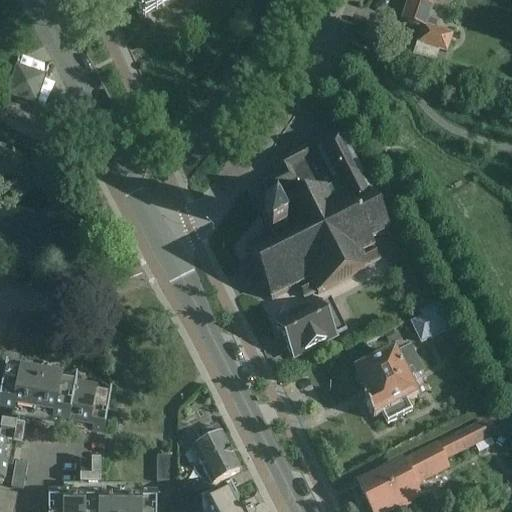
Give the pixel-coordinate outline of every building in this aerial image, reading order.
[(131,0),(142,19),(161,7),(160,4),(171,0),(131,0)] [(401,21),(423,28),(418,44),(447,52),(452,35),(425,27),(432,8),(430,6),(432,0),(401,0),(407,2),(401,21)] [(30,85),(14,80),(9,96),(25,101),(30,85)] [(264,183),(279,213),(263,222),(270,236),(244,249),(271,300),(297,287),(304,300),(317,293),(318,296),(369,269),(368,267),(380,260),(370,242),(390,232),(339,134),(314,146),(315,148),(309,151),(307,147),(274,164),(280,175),(264,183)] [(419,311),(438,304),(408,244),(386,255),(417,316),(420,315),(419,311)] [(292,358),(334,336),(345,330),(330,300),(277,328),(292,358)] [(450,328),(438,304),(419,311),(420,315),(417,316),(429,338),(450,328)] [(393,332),(383,336),(388,345),(396,341),(393,332)] [(409,403),(418,398),(409,380),(423,372),(411,349),(396,356),(395,353),(355,374),(368,399),(364,401),(374,421),(384,416),(389,425),(414,413),(409,403)] [(38,375),(23,372),(6,369),(6,365),(5,365),(0,393),(0,411),(12,414),(13,409),(32,412),(31,417),(34,418),(35,413),(51,416),(50,421),(91,428),(90,435),(91,435),(92,433),(102,435),(111,391),(107,391),(107,395),(95,393),(95,389),(75,385),(76,378),(73,377),(72,382),(63,381),(63,379),(41,375),(42,371),(39,371),(38,375)] [(443,461),(462,452),(463,454),(496,437),(487,420),(454,436),(455,439),(359,487),(372,511),(394,511),(398,510),(398,511),(406,511),(413,508),(411,503),(417,500),(409,484),(419,479),(421,482),(447,469),(443,461)] [(0,483),(2,484),(5,467),(0,466),(0,462),(3,447),(21,450),(24,429),(1,426),(0,429),(0,483)] [(192,452),(197,462),(203,472),(212,488),(242,472),(221,435),(219,436),(216,429),(202,437),(206,444),(192,452)] [(169,457),(156,457),(156,483),(169,483),(169,457)] [(15,464),(11,489),(23,491),(27,466),(15,464)] [(79,487),(100,487),(100,464),(80,464),(79,487)] [(193,494),(205,492),(204,483),(192,484),(193,494)] [(511,508),(511,489),(500,496),(507,511),(511,508)] [(259,511),(256,505),(240,511),(239,511),(230,493),(201,507),(202,511),(259,511)] [(64,495),(47,495),(46,511),(154,511),(155,495),(139,495),(139,502),(120,501),(120,495),(117,495),(117,501),(99,501),(99,496),(82,496),(82,500),(64,500),(64,495)]
